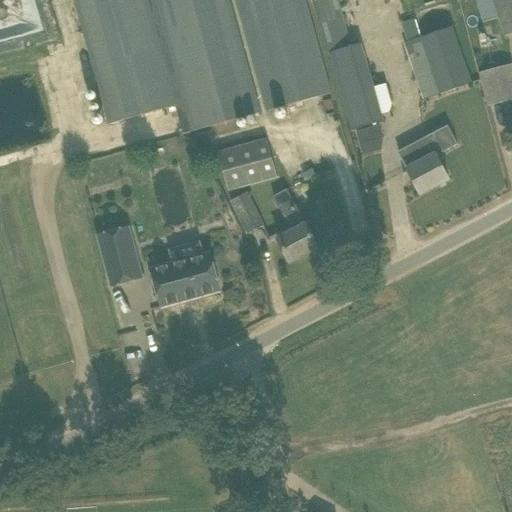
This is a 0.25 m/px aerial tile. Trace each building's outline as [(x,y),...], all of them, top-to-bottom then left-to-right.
[(75,0),(110,124),(177,105),(184,133),(260,111),(229,0),(75,0)] [(236,0),(266,110),(331,92),(306,0),(236,0)] [(313,0),(314,0),(320,24),(343,18),(338,0),(313,0)] [(511,0),(494,0),(506,36),(511,34),(511,0)] [(472,83),(453,27),(421,38),(428,57),(432,71),(418,75),(426,99),(472,83)] [(360,44),(329,53),(328,53),(349,129),(383,120),(360,44)] [(511,101),(511,64),(480,73),(488,107),(511,101)] [(356,130),(363,154),(386,147),(379,123),(356,130)] [(399,154),(420,194),(449,179),(437,156),(458,144),(448,126),(425,138),(426,140),(399,154)] [(217,152),(228,190),(277,176),(266,138),(217,152)] [(292,232),(278,239),(290,263),(319,248),(306,224),(288,190),(274,197),(283,214),(292,232)] [(263,227),(246,194),(231,202),(248,235),(263,227)] [(112,286),(142,278),(128,228),(99,236),(112,286)] [(210,254),(204,255),(200,241),(169,250),(172,264),(152,270),(162,306),(187,300),(188,300),(198,297),(199,296),(220,291),(210,254)] [(234,430),(247,425),(244,415),(230,420),(234,430)]
